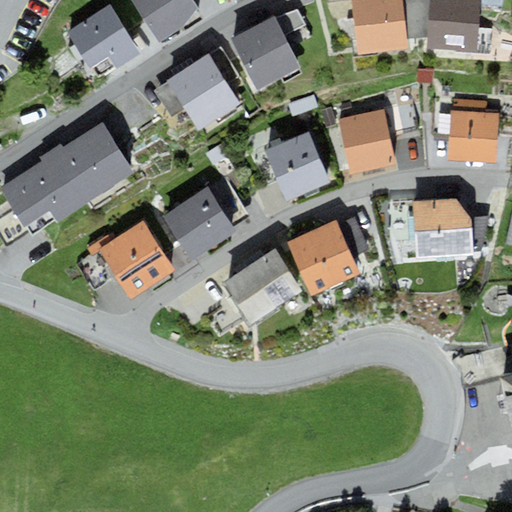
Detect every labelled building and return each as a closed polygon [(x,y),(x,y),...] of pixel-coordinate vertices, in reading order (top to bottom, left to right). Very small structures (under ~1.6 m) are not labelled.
[(133,0),(156,36),(183,21),(197,3),(195,0),(133,0)] [(350,0),(356,51),(406,46),(405,36),(401,0),(350,0)] [(431,0),(401,0),(405,36),(428,34),(431,0)] [(478,0),(431,0),(428,34),(427,44),(474,49),(478,0)] [(139,50),(110,3),(69,30),(90,64),(94,61),(100,71),(113,63),(115,65),(139,50)] [(272,14),(231,35),(257,86),(299,64),(284,33),(303,24),(296,8),(274,17),(272,14)] [(220,45),(209,52),(228,81),(239,75),(220,45)] [(209,52),(208,50),(164,77),(166,80),(153,88),(171,117),(185,108),(199,130),(241,103),(228,81),(209,52)] [(454,110),(450,110),(446,158),(495,161),(499,113),(486,112),(487,100),(454,98),(454,110)] [(383,108),(338,117),(339,124),(327,127),(340,170),(349,167),(350,171),(394,161),(383,108)] [(53,151),(0,185),(0,188),(13,209),(0,217),(0,232),(6,242),(24,232),(29,228),(31,232),(55,217),(58,220),(135,168),(101,118),(53,151)] [(331,181),(309,129),(250,154),(263,186),(275,181),(284,201),(331,181)] [(223,175),(161,215),(180,243),(174,248),(185,263),(234,229),(231,226),(249,214),(223,175)] [(456,198),(413,199),(415,256),(472,253),(472,248),(480,247),(488,215),(471,215),(456,198)] [(336,218),(287,241),(310,292),(358,270),(351,255),(369,247),(354,216),(338,223),(336,218)] [(172,268),(141,219),(77,260),(95,289),(116,276),(129,296),(172,268)] [(302,291),(275,250),(223,284),(249,325),(302,291)] [(511,371),(497,375),(511,438),(511,371)]
